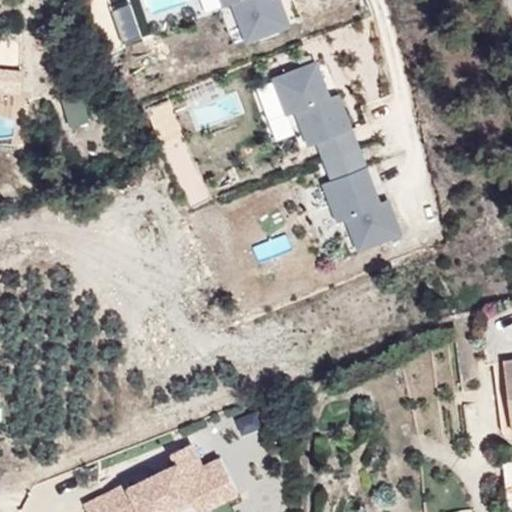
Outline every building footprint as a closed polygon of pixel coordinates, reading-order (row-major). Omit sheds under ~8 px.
[(271,0),(218,0),(220,5),(232,2),(243,41),(280,31),(271,0)] [(329,55),(277,71),(300,146),(314,141),(338,220),(346,217),(356,249),(404,235),(392,195),(374,201),(329,55)] [(63,96),(67,125),(90,121),(86,93),(63,96)] [(165,100),(145,109),(190,205),(210,196),(165,100)] [(0,115),(0,139),(17,139),(17,115),(0,115)] [(286,232),(252,243),(258,260),(292,249),(286,232)] [(175,462),(85,497),(91,511),(197,511),(238,496),(221,454),(200,462),(192,441),(170,450),(175,462)]
